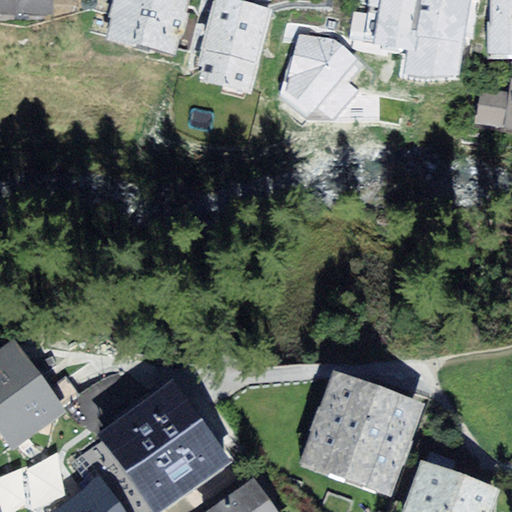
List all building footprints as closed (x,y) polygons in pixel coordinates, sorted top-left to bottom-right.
[(52,0),(0,0),(0,21),(51,25),(52,0)] [(172,59),(186,4),(167,0),(109,0),(107,43),(172,59)] [(268,13),(212,0),(193,82),(249,95),(268,13)] [(455,93),(468,0),(371,0),(364,52),(402,58),(398,85),(455,93)] [(511,0),(484,0),(482,59),(511,60),(511,0)] [(511,132),(511,93),(482,90),(477,128),(511,132)] [(0,360),(0,444),(8,455),(63,414),(15,349),(0,360)] [(417,411),(323,377),(291,463),(385,498),(417,411)] [(165,389),(94,447),(147,511),(180,511),(232,470),(165,389)] [(490,511),(502,479),(419,451),(398,511),(490,511)] [(43,511),(119,511),(95,476),(43,511)] [(263,511),(246,488),(213,511),(263,511)]
